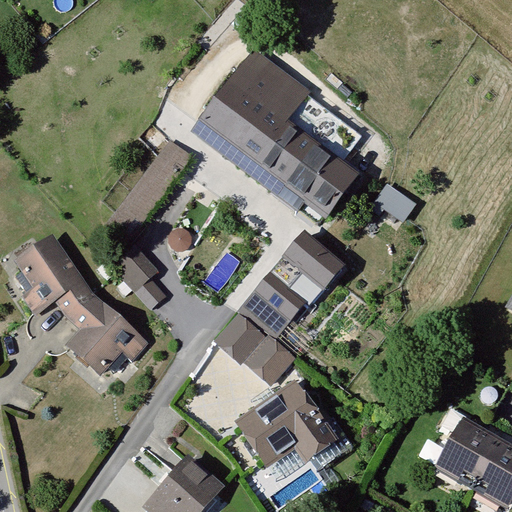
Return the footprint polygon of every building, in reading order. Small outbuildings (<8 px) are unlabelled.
[(316,92),(255,47),(190,134),(299,215),(307,204),(330,221),(364,175),(293,122),(316,92)] [(172,139),(106,226),(130,244),(196,157),(172,139)] [(406,220),(419,202),(391,182),(378,200),(406,220)] [(348,269),(306,234),(253,295),(290,326),(320,290),(325,295),(348,269)] [(100,309),(53,245),(6,275),(36,323),(53,312),(75,338),(65,355),(108,389),(144,349),(100,309)] [(511,299),(503,316),(511,321),(511,299)] [(239,315),(215,342),(242,367),(245,364),(266,340),(239,315)] [(266,340),(245,364),(272,389),(297,361),(269,337),(266,340)] [(297,450),(308,466),(340,444),(297,382),(236,424),(268,471),(297,450)] [(511,454),(460,426),(432,476),(497,511),(510,511),(511,509),(511,454)] [(208,511),(228,490),(191,458),(142,508),(146,511),(208,511)]
